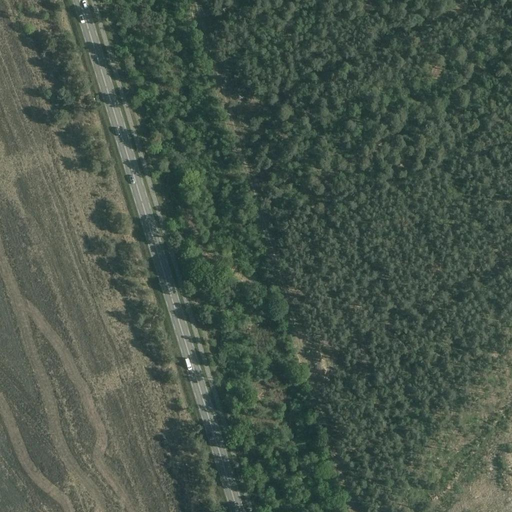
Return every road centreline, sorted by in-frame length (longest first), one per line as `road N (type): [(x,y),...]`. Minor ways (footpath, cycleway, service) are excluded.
road 1 (primary): [(238,511),(78,0)]
road 2 (track): [(191,0),(348,511)]
